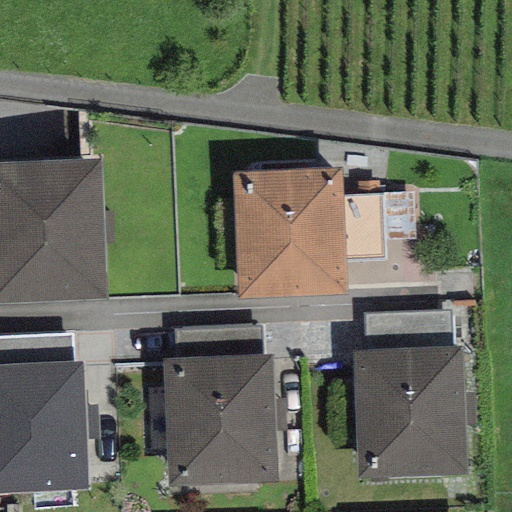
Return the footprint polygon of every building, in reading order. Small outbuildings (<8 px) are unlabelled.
[(99,159),(0,163),(0,304),(104,300),(99,159)] [(233,174),(237,298),(345,295),(341,170),(233,174)] [(364,352),(451,349),(450,313),(362,316),(364,352)] [(175,357),(263,353),(262,325),(174,330),(175,357)] [(0,365),(73,362),(72,335),(0,338),(0,365)] [(364,352),(352,353),(358,479),(467,474),(462,348),(451,349),(364,352)] [(175,357),(161,358),(166,485),(276,480),(270,353),(263,353),(175,357)] [(0,365),(0,492),(86,489),(80,362),(73,362),(0,365)]
